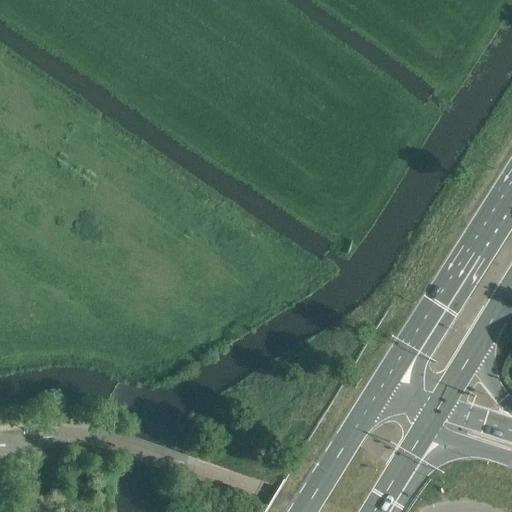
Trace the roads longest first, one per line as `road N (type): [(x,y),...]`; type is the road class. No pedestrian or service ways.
road 1 (primary): [(511,178),(381,383)]
road 2 (primary): [(381,383),(303,511)]
